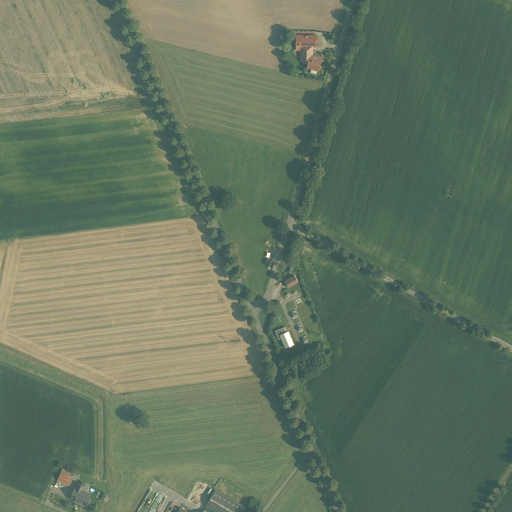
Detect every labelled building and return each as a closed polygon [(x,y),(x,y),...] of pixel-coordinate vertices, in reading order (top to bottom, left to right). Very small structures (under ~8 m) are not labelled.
[(315,35),(296,35),(296,46),(312,46),(315,46),(315,42),(315,35)] [(312,46),(303,46),(303,50),(302,50),(302,55),(300,57),(302,59),(302,61),(308,62),(309,59),(312,60),(313,58),(314,55),(312,55),(312,46)] [(322,58),(314,55),(313,58),(312,60),(309,59),(308,62),(307,67),(318,70),(319,68),(320,67),(321,66),(320,64),(322,58)] [(294,275),(284,280),(289,287),(298,281),(294,275)] [(284,327),(275,331),(279,340),(281,338),(280,335),(286,332),(284,327)] [(286,332),(280,335),(281,338),(285,348),(293,344),(287,331),(286,332)] [(73,473),(62,468),(57,479),(68,484),(73,473)] [(89,484),(79,480),(70,498),(85,505),(91,495),(82,491),(84,487),(87,488),(89,484)] [(243,511),(246,507),(215,490),(206,505),(218,511),(243,511)]
